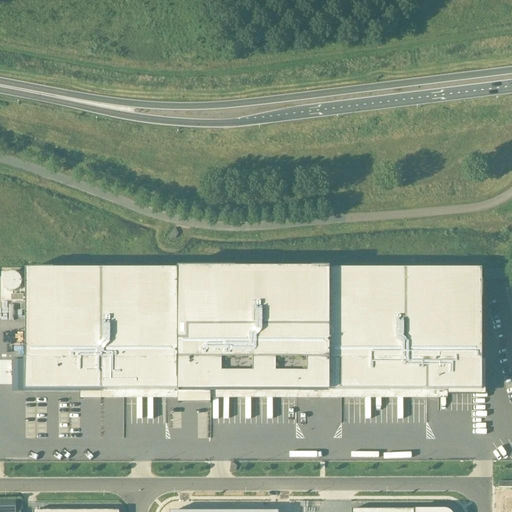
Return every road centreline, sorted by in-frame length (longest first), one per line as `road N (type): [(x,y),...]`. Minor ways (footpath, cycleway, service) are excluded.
road 1 (motorway): [(0,34),(142,28),(243,40),(318,61),(440,116),(511,126)]
road 2 (unclassified): [(0,158),(134,207),(213,225),(473,208),(511,192)]
road 3 (trunk): [(54,96),(132,117),(228,124),(511,86)]
road 4 (trunk): [(511,70),(180,107),(54,96)]
road 5 (unclassified): [(139,485),(485,483),(485,511)]
road 6 (motorway): [(0,15),(159,0)]
road 7 (unclassified): [(139,485),(0,486)]
